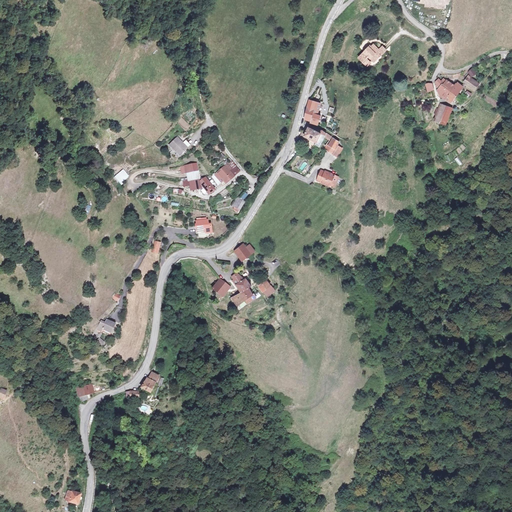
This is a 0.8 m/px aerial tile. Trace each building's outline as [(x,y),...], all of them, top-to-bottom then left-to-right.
[(413,0),(413,1),(419,1),(419,3),(425,4),(425,6),(445,9),(445,5),(447,5),(448,4),(449,4),(449,3),(450,2),(450,1),(450,0),(413,0)] [(376,48),(371,43),(356,56),(365,67),(384,50),(380,45),(376,48)] [(466,71),(466,75),(461,82),(472,90),(478,82),(472,77),(475,73),(472,68),(466,71)] [(438,80),(435,78),(432,82),(434,84),(433,85),(436,88),(434,90),(436,95),(439,92),(441,94),(440,96),(448,102),(458,85),(454,82),(452,83),(450,81),(449,83),(444,79),(443,80),(440,77),(438,80)] [(319,104),(307,101),(302,122),(317,126),(319,115),(316,114),(319,104)] [(449,107),(438,103),(432,121),(443,125),(449,107)] [(318,135),(304,128),(296,145),(309,152),(318,135)] [(179,135),(170,144),(183,155),(191,146),(179,135)] [(342,144),(330,138),(323,150),(336,157),(342,144)] [(299,169),(303,171),(308,164),(304,161),(299,169)] [(198,162),(180,166),(182,173),(187,171),(190,179),(184,180),(185,186),(192,185),(192,190),(205,187),(211,192),(238,173),(230,163),(203,177),(198,162)] [(131,175),(125,168),(116,175),(122,182),(131,175)] [(338,177),(320,169),(315,180),(333,188),(338,177)] [(224,200),(229,197),(225,189),(220,192),(224,200)] [(248,200),(238,196),(234,207),(243,211),(248,200)] [(208,217),(196,218),(197,234),(215,233),(215,223),(208,223),(208,217)] [(162,240),(155,239),(153,251),(160,252),(162,240)] [(245,241),(234,249),(244,261),(257,250),(251,242),(248,245),(245,241)] [(248,277),(238,270),(233,274),(234,278),(245,291),(233,297),(245,307),(259,296),(253,286),(254,284),(248,277)] [(234,285),(222,277),(214,288),(227,296),(234,285)] [(269,277),(261,283),(269,296),(278,290),(269,277)] [(111,299),(117,302),(121,296),(115,293),(111,299)] [(104,317),(100,328),(117,333),(122,319),(111,316),(110,320),(104,317)] [(163,374),(154,369),(145,387),(154,391),(163,374)] [(93,383),(77,388),(79,396),(95,392),(93,383)] [(10,390),(2,386),(0,389),(0,395),(5,399),(10,390)] [(83,495),(70,491),(68,500),(77,503),(77,507),(80,508),(83,495)]
